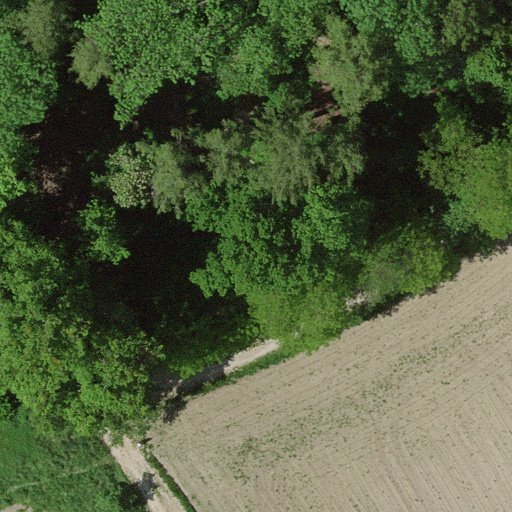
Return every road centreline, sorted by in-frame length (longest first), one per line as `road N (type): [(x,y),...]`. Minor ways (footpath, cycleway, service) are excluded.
road 1 (track): [(511,185),(371,283),(225,360),(97,413),(0,329)]
road 2 (track): [(97,413),(177,511)]
